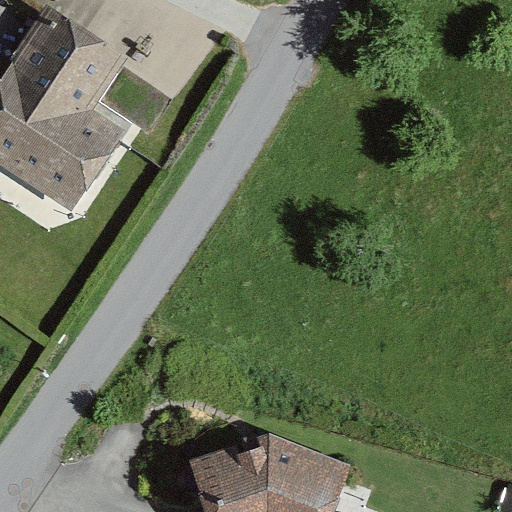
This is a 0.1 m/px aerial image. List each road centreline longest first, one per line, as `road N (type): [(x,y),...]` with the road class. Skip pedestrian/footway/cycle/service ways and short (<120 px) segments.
road 1 (residential): [(292,60),(0,486)]
road 2 (residential): [(292,60),(168,0)]
